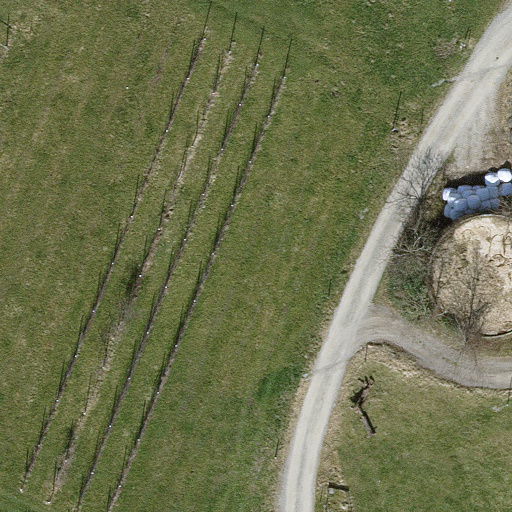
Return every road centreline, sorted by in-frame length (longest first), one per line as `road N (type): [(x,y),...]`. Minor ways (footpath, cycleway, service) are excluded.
road 1 (track): [(293,511),(301,442),(396,246),(511,36)]
road 2 (track): [(362,316),(446,370),(511,373)]
